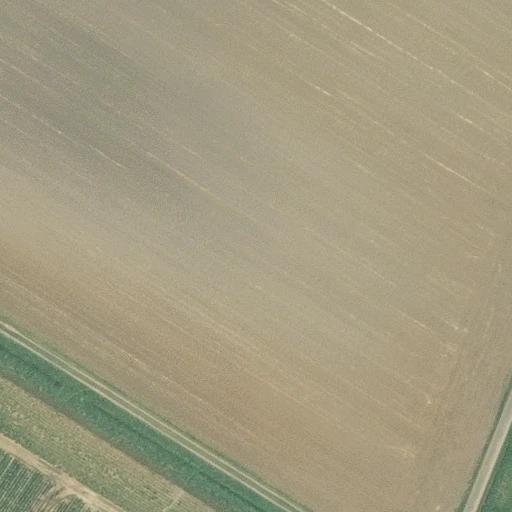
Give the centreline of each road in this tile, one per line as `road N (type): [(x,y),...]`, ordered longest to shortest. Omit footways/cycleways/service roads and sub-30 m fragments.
road 1 (track): [(294,511),(0,326)]
road 2 (track): [(459,511),(511,379)]
